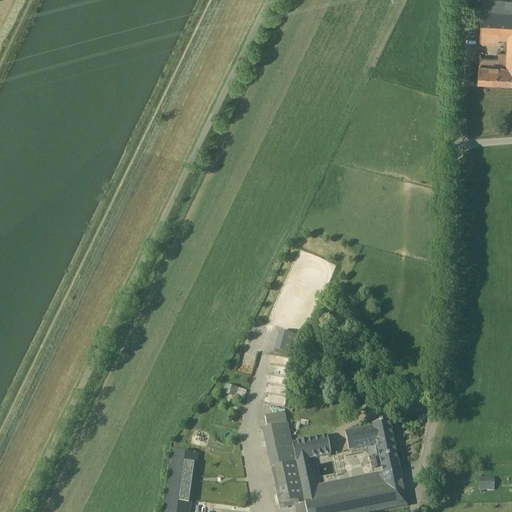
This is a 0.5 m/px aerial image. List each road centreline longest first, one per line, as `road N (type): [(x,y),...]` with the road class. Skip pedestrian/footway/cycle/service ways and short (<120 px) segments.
road 1 (unclassified): [(22,511),(270,0)]
road 2 (unclassified): [(409,511),(445,354),(456,146)]
road 3 (unclassified): [(456,146),(457,0)]
